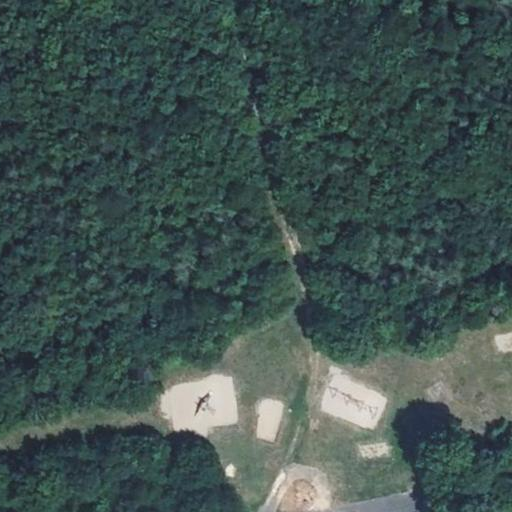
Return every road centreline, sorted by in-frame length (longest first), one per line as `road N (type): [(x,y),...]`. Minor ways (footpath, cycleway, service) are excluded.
road 1 (track): [(235,0),(313,305),(304,417),(264,511)]
road 2 (track): [(425,491),(304,417)]
